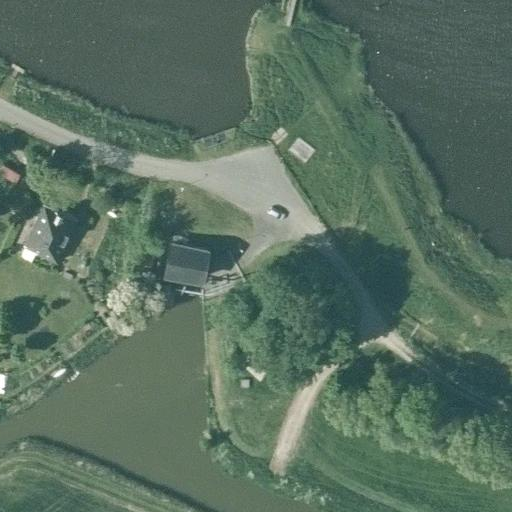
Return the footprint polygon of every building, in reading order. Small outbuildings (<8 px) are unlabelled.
[(77,217),(43,201),(24,243),(37,249),(36,251),(57,260),(77,217)] [(511,240),(495,212),(473,225),(498,266),(511,257),(511,240)] [(74,237),(101,244),(105,230),(77,224),(74,237)] [(207,247),(205,247),(170,241),(164,275),(202,280),(206,254),(207,247)] [(239,470),(249,448),(234,442),(225,464),(239,470)]
